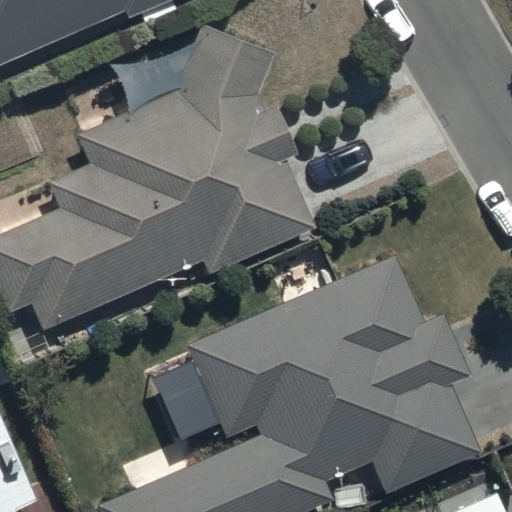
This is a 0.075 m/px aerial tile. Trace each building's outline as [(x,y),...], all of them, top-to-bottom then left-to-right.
[(0,0),(0,47),(110,0),(114,0),(116,4),(126,0),(0,0)] [(0,300),(21,292),(33,319),(191,248),(196,260),(303,215),(274,145),(286,140),(266,92),(253,98),(246,83),(266,42),(193,6),(166,80),(66,122),(79,151),(37,169),(49,197),(0,217),(0,300)] [(386,242),(175,334),(217,425),(245,412),(249,422),(188,449),(183,438),(119,466),(125,478),(88,494),(95,511),(265,511),(324,486),(316,468),(362,448),(375,479),(471,437),(441,368),(460,360),(433,299),(414,307),(386,242)] [(0,511),(11,511),(5,498),(29,487),(0,420),(0,511)] [(498,511),(484,479),(409,511),(498,511)]
